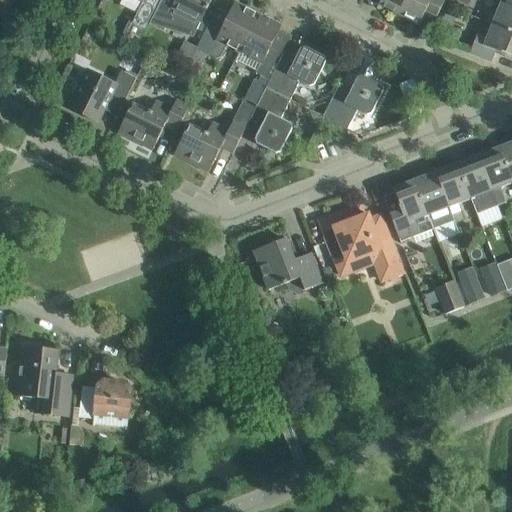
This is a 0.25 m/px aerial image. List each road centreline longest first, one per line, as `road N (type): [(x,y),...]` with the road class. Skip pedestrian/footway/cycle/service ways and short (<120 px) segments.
road 1 (residential): [(11,115),(202,215),(222,218),(372,165),(378,152),(448,128)]
road 2 (residential): [(448,128),(414,58),(295,0)]
road 3 (residential): [(118,356),(0,296)]
road 4 (residential): [(11,115),(68,0)]
